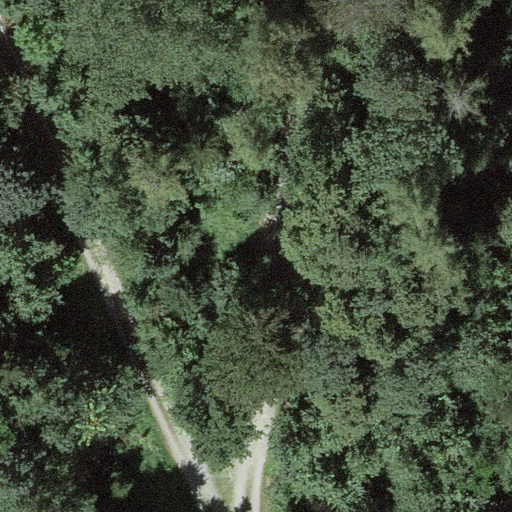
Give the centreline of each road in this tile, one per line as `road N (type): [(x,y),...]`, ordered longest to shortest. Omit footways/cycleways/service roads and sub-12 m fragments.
road 1 (track): [(0,38),(213,511)]
road 2 (track): [(321,0),(247,511)]
